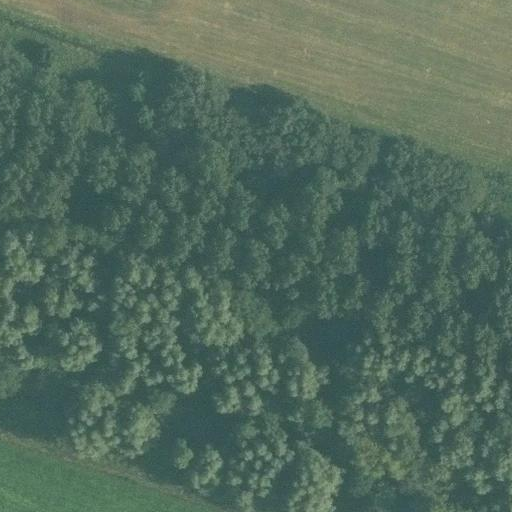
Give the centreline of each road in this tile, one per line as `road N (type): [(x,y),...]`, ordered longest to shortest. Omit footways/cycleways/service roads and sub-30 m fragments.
road 1 (track): [(511,429),(379,383),(357,347),(326,324),(297,325),(279,338),(275,357),(0,266)]
road 2 (track): [(485,511),(278,441),(255,422),(275,357)]
road 3 (track): [(0,471),(125,511)]
